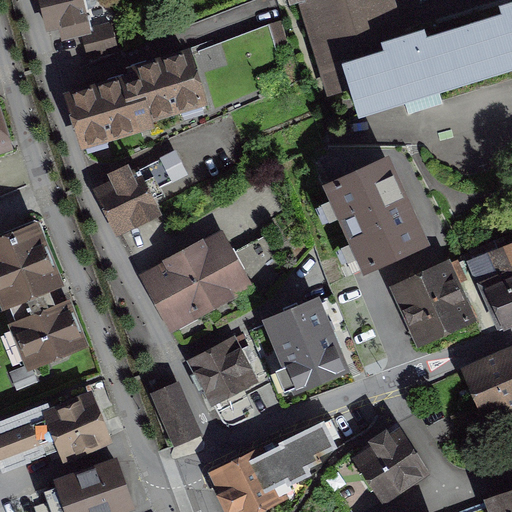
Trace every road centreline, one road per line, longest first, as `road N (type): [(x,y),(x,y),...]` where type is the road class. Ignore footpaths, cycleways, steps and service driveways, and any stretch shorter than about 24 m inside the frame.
road 1 (residential): [(0,39),(139,447),(161,468),(220,448)]
road 2 (residential): [(220,448),(100,219),(26,0)]
road 3 (residential): [(220,448),(511,331)]
